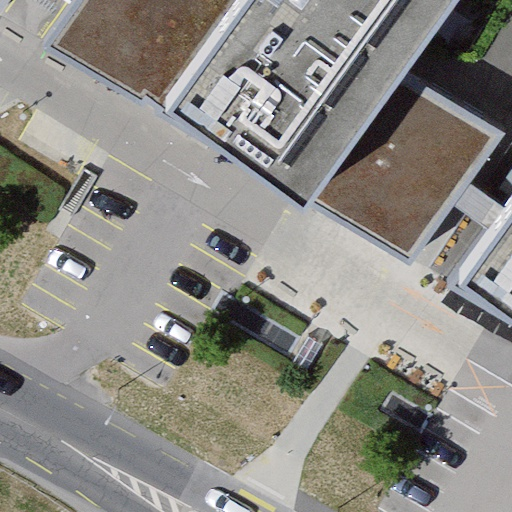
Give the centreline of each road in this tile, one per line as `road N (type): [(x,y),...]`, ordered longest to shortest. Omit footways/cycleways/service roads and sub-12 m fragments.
road 1 (residential): [(0,59),(511,360)]
road 2 (secondary): [(195,511),(0,405)]
